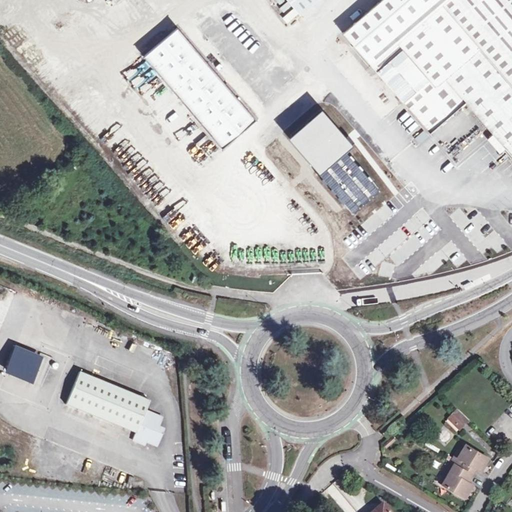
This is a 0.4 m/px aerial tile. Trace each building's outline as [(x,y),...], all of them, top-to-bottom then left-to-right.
[(316,0),(282,0),(296,17),(316,0)] [(511,0),(382,0),(341,35),(428,136),(464,105),(511,159),(511,0)] [(360,12),(374,0),(363,0),(355,7),(360,12)] [(173,30),(139,60),(219,152),(253,123),(173,30)] [(412,117),(403,121),(410,135),(418,131),(412,117)] [(362,245),(368,242),(362,231),(356,234),(362,245)] [(372,297),(373,304),(388,302),(387,295),(372,297)] [(37,363),(12,353),(2,378),(27,388),(37,363)] [(142,438),(147,440),(156,444),(163,429),(157,426),(162,417),(144,410),(149,400),(79,371),(66,403),(135,432),(132,439),(140,442),(142,438)] [(451,419),(462,429),(469,421),(457,411),(451,419)] [(461,431),(462,429),(451,419),(449,421),(461,431)] [(469,446),(465,453),(462,458),(457,456),(453,463),(449,469),(454,472),(450,478),(446,475),(442,482),(468,498),(476,485),(470,482),(478,468),(484,471),(491,458),(469,446)] [(338,479),(327,489),(340,503),(351,493),(338,479)] [(389,511),(382,502),(369,511),(389,511)]
